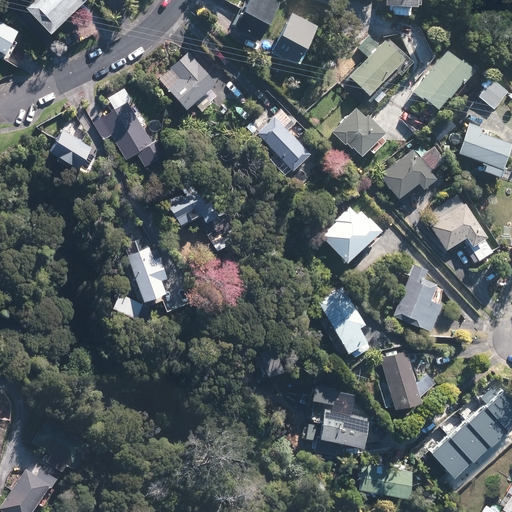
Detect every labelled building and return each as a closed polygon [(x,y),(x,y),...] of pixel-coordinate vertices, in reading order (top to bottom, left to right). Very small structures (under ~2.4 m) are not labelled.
[(87,0),(34,0),(28,6),(53,32),(87,0)] [(281,0),(248,0),(236,27),(262,40),(281,0)] [(420,1),(419,0),(386,0),(386,1),(391,1),(390,11),(410,12),(411,1),(420,1)] [(319,22),(293,10),(273,52),(300,64),(319,22)] [(21,28),(0,17),(0,46),(9,51),(21,28)] [(411,60),(386,37),(379,44),(367,33),(357,44),(369,55),(351,74),(372,92),(397,64),(403,69),(411,60)] [(425,94),(438,106),(475,65),(464,54),(461,57),(449,46),(412,87),(423,96),(425,94)] [(160,77),(189,106),(195,100),(204,108),(218,94),(210,85),(217,78),(187,49),(160,77)] [(510,89),(493,75),(478,94),(495,108),(510,89)] [(163,153),(130,98),(93,120),(103,138),(112,132),(126,157),(137,150),(145,164),(163,153)] [(365,112),(356,104),(332,130),(346,143),(349,140),(362,152),(386,127),(368,110),(365,112)] [(281,105),(257,130),(294,167),(311,149),(289,127),(297,120),(281,105)] [(456,125),(445,113),(428,129),(439,141),(456,125)] [(482,125),(469,120),(458,151),(485,160),(482,170),(501,177),(511,145),(511,140),(480,129),(482,125)] [(96,139),(64,123),(50,150),(81,166),(96,139)] [(419,155),(412,146),(378,172),(396,196),(418,179),(423,185),(437,174),(432,167),(445,157),(435,143),(419,155)] [(231,227),(203,182),(198,184),(192,175),(182,181),(188,190),(172,201),(185,222),(198,213),(213,238),(231,227)] [(494,248),(460,191),(424,213),(445,248),(464,237),(473,250),(469,253),(473,260),(494,248)] [(349,259),(383,225),(370,212),(367,216),(361,209),(357,213),(349,205),(335,219),(336,220),(323,233),(349,259)] [(146,232),(124,240),(144,296),(160,290),(166,306),(195,295),(189,280),(169,287),(164,276),(168,275),(161,255),(156,258),(146,232)] [(427,266),(414,260),(393,312),(430,326),(440,299),(429,295),(434,282),(422,278),(427,266)] [(345,283),(319,298),(350,348),(369,337),(361,323),(367,320),(345,283)] [(408,347),(380,355),(393,405),(422,397),(421,394),(435,380),(426,372),(417,380),(408,347)] [(324,418),(321,434),(365,442),(370,416),(351,412),(355,392),(338,389),(335,402),(314,398),(311,416),(324,418)] [(481,400),(453,426),(470,444),(464,450),(474,461),(479,456),(487,464),(505,448),(499,441),(502,438),(485,420),(493,413),(481,400)] [(92,443),(48,416),(32,441),(50,453),(47,459),(64,470),(68,463),(76,468),(92,443)] [(322,421),(301,416),(296,437),(317,441),(322,421)] [(414,465),(362,460),(359,488),(412,493),(414,465)] [(8,511),(34,511),(59,473),(46,465),(42,472),(28,464),(1,507),(8,511)]
